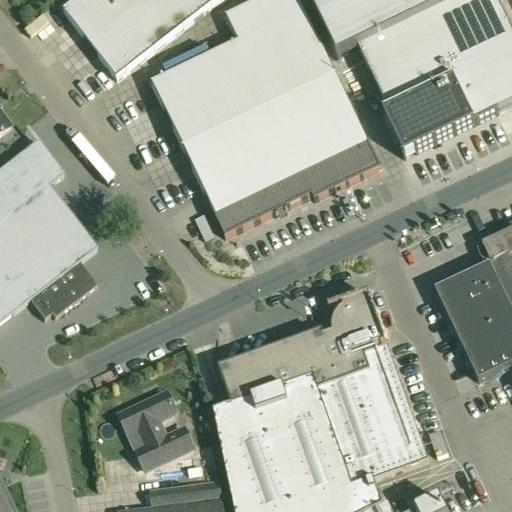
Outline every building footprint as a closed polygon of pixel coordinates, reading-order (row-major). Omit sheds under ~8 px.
[(118,84),(224,0),(85,0),(65,16),(118,84)] [(269,0),(226,21),(239,48),(151,90),(225,243),(312,201),(314,205),(381,173),(306,16),(305,16),(296,0),(269,0)] [(511,36),(498,8),(368,71),(388,115),(453,84),(475,127),(511,109),(511,36)] [(475,127),(453,84),(388,115),(382,118),(403,162),(475,127)] [(0,137),(10,129),(0,117),(0,137)] [(37,145),(0,173),(0,326),(29,304),(44,324),(51,318),(54,322),(97,289),(79,266),(96,252),(54,197),(48,190),(63,178),(37,145)] [(511,234),(483,248),(511,308),(511,234)] [(480,386),(511,370),(511,313),(490,269),(436,295),(480,386)] [(391,511),(389,507),(384,510),(373,484),(428,465),(389,352),(384,353),(382,348),(387,346),(370,297),(341,307),(343,312),(340,314),(338,316),(336,319),(334,322),(333,325),(333,329),(333,333),(334,336),(326,339),(325,335),(221,372),(242,430),(221,438),(235,511),(391,511)] [(194,454),(187,438),(183,431),(166,439),(160,426),(177,418),(168,398),(121,421),(128,437),(136,433),(145,453),(144,454),(153,474),(194,454)] [(219,489),(152,497),(154,511),(162,511),(222,505),(219,489)] [(9,511),(0,491),(0,511),(9,511)] [(449,511),(443,498),(422,508),(423,511),(449,511)] [(406,511),(403,503),(393,508),(395,511),(406,511)]
